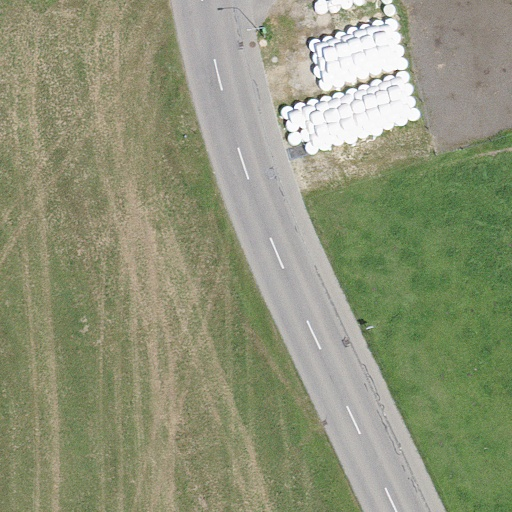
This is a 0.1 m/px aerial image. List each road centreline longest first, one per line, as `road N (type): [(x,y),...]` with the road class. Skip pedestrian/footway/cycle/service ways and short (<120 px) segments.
road 1 (tertiary): [(396,511),(272,238),(230,124)]
road 2 (tertiary): [(206,0),(230,124)]
